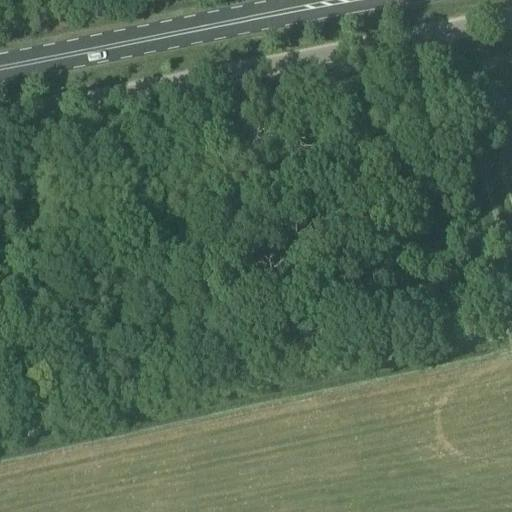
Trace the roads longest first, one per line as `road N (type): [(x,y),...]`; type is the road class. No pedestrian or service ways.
road 1 (unclassified): [(0,122),(511,22)]
road 2 (primary): [(0,70),(363,0)]
